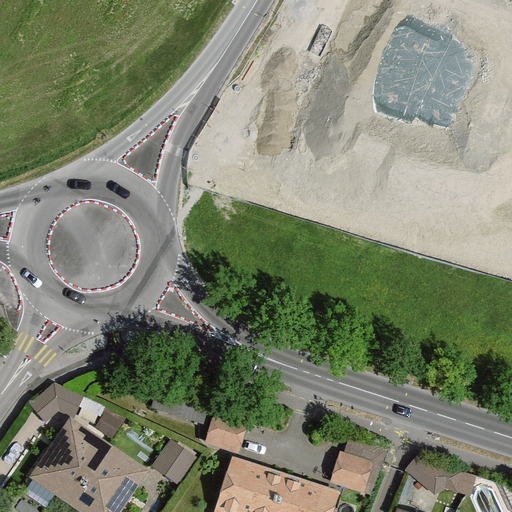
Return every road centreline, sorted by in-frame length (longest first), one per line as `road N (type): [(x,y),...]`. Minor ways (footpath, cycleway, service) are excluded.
road 1 (secondary): [(511,338),(201,246),(114,231)]
road 2 (tertiary): [(256,0),(114,231)]
road 3 (secondary): [(68,298),(315,381)]
road 4 (secondary): [(315,381),(511,444)]
road 5 (secondary): [(315,381),(369,375),(511,420)]
road 6 (tertiary): [(0,399),(68,298)]
